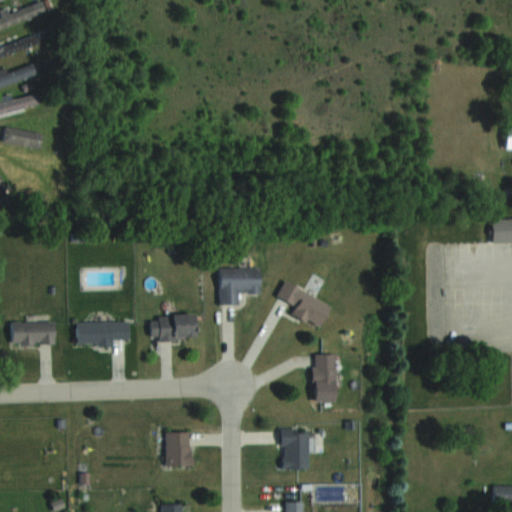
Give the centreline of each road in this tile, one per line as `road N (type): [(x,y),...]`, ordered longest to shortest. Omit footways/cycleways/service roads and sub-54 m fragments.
road 1 (residential): [(0,388),(231,382)]
road 2 (residential): [(231,382),(233,511)]
